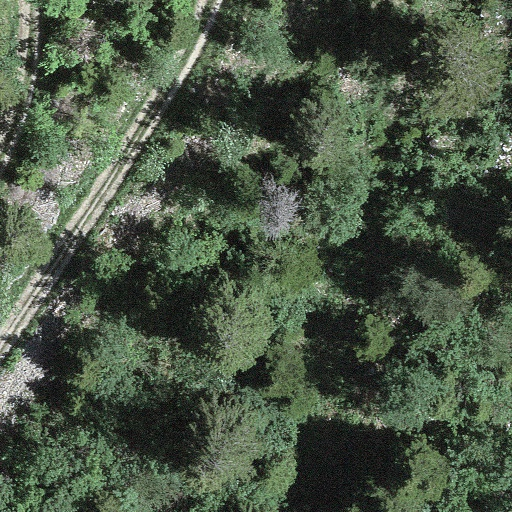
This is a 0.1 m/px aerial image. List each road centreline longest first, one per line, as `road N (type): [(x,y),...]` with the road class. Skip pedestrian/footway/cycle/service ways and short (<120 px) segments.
road 1 (track): [(221,0),(185,80),(0,367)]
road 2 (track): [(0,195),(31,121),(31,0)]
